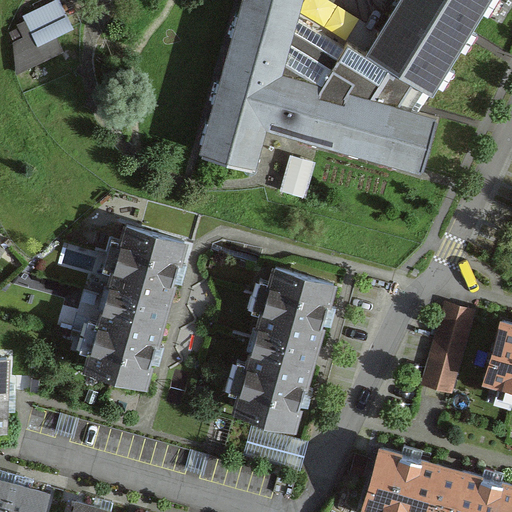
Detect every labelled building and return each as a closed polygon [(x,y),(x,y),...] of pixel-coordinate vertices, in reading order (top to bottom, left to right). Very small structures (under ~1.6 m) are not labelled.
[(75,26),(61,0),(50,0),(24,14),(29,23),(14,31),(21,69),(66,48),(60,34),(75,26)] [(391,0),(366,43),(355,36),(353,39),(306,6),(307,0),(245,0),(205,149),(262,165),(274,123),(433,165),(447,109),(424,103),(434,87),(439,90),(494,0),(391,0)] [(334,23),(349,32),(359,16),(344,6),(334,23)] [(129,221),(125,236),(117,234),(108,264),(117,267),(103,319),(92,316),(84,348),(95,350),(90,366),(156,383),(195,238),(129,221)] [(340,277),(281,261),(276,279),(266,276),(258,308),(267,310),(254,361),(243,358),(235,389),(246,392),(242,407),(303,423),(340,277)] [(452,387),(476,306),(448,298),(424,379),(452,387)] [(511,378),(511,311),(507,310),(490,373),(511,378)] [(0,390),(14,390),(15,354),(0,353),(0,390)] [(14,390),(0,390),(0,427),(14,428),(14,390)] [(387,511),(511,511),(511,473),(384,439),(366,506),(387,511)] [(0,511),(6,511),(16,477),(0,472),(0,511)] [(41,511),(49,486),(16,477),(6,511),(41,511)] [(111,501),(75,492),(69,511),(107,511),(110,506),(111,501)]
